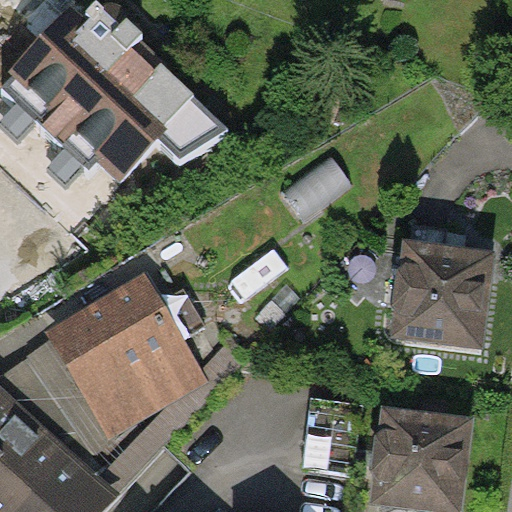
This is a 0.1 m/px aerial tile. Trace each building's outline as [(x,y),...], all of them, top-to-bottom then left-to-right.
[(0,0),(0,19),(17,0),(0,0)] [(74,22),(0,102),(0,110),(13,122),(0,137),(0,140),(21,159),(34,145),(59,167),(46,181),(72,205),(88,188),(92,193),(103,181),(127,202),(162,163),(186,185),(231,137),(148,61),(155,53),(136,36),(131,42),(104,17),(88,34),(74,22)] [(0,274),(13,295),(72,256),(0,147),(0,274)] [(391,353),(492,366),(505,267),(404,254),(391,353)] [(137,284),(45,345),(113,447),(205,386),(137,284)] [(0,389),(0,511),(115,511),(126,501),(90,467),(107,450),(34,361),(0,389)] [(361,511),(464,511),(475,429),(374,416),(361,511)]
